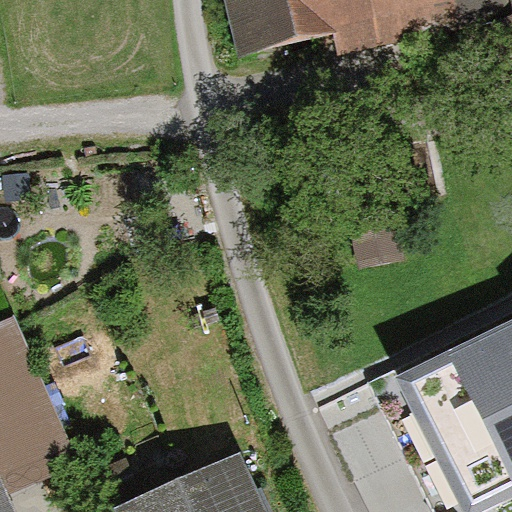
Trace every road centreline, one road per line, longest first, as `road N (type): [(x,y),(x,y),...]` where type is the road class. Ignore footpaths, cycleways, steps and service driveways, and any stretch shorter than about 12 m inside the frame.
road 1 (track): [(248,265),(209,154),(187,0)]
road 2 (residential): [(344,511),(300,416),(248,265)]
